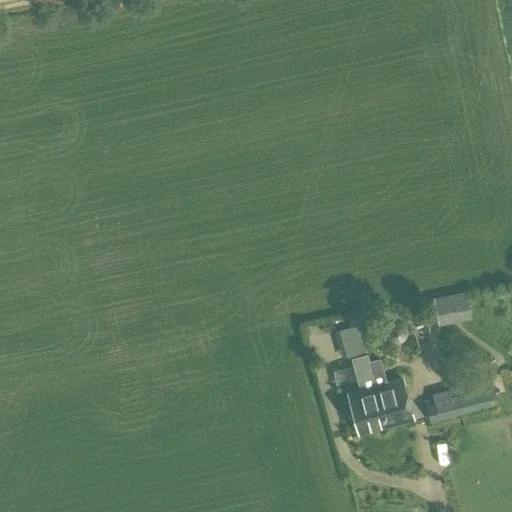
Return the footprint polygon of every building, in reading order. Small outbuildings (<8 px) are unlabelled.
[(465,289),(433,295),(438,323),(470,317),(465,289)] [(299,332),(278,333),(279,356),(299,356),(299,332)] [(356,374),(372,370),(367,351),(351,356),(356,374)] [(386,426),(414,418),(414,416),(402,375),(385,379),(379,356),(372,370),(386,426)] [(386,426),(372,370),(356,374),(359,386),(358,387),(346,390),(358,433),(386,426)] [(431,421),(498,402),(490,373),(457,382),(459,390),(426,400),(431,421)] [(440,448),(452,447),(449,420),(437,422),(440,448)]
